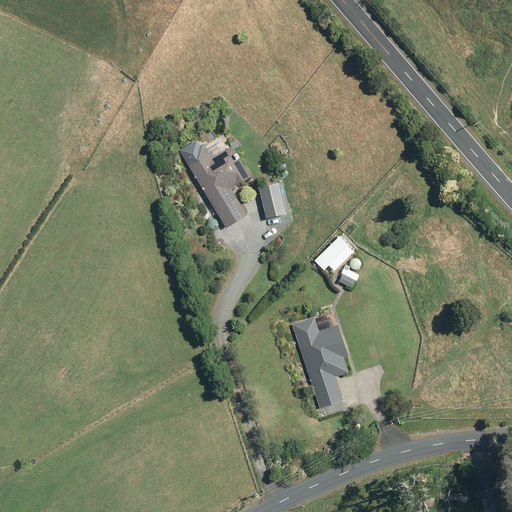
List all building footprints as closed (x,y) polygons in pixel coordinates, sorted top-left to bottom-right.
[(208,148),(186,162),(228,230),(249,217),(234,193),(253,181),(233,147),(215,158),(208,148)] [(283,183),(262,189),(270,221),(291,215),(283,183)] [(337,271),(357,253),(352,246),(354,244),(346,235),(317,261),(326,271),(332,266),(337,271)] [(348,266),(340,281),(355,289),(363,275),(348,266)] [(329,315),(317,319),(294,326),(321,409),(346,401),(338,376),(351,372),(347,357),(351,356),(341,325),(333,327),(329,315)] [(368,430),(361,422),(349,432),(356,441),(368,430)]
